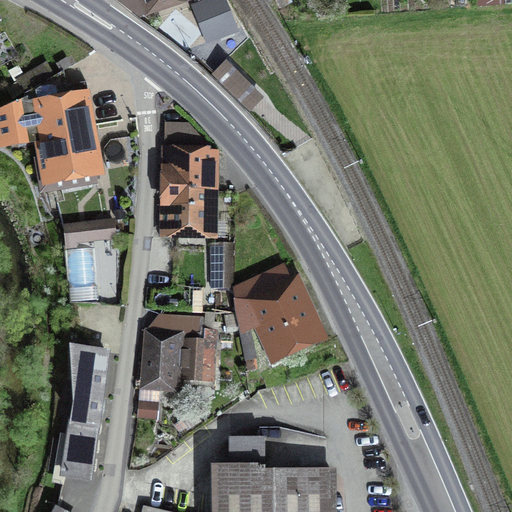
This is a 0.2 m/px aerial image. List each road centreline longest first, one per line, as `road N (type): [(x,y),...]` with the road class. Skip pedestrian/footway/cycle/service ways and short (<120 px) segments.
road 1 (secondary): [(129,36),(187,82),(295,213),(451,511)]
road 2 (unclassified): [(129,36),(148,154),(106,511)]
